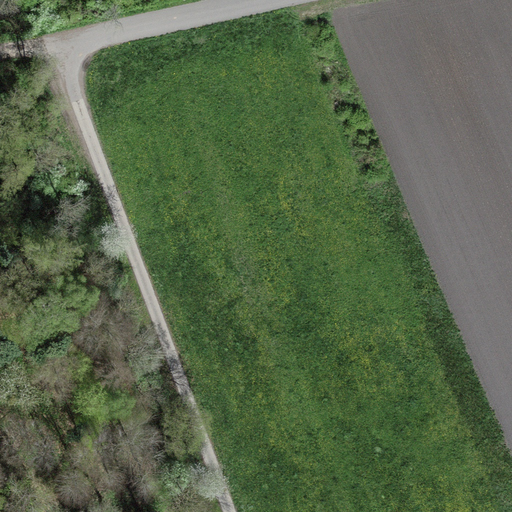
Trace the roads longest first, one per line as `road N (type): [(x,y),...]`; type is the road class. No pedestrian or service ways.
road 1 (track): [(67,38),(240,511)]
road 2 (track): [(245,0),(67,38)]
